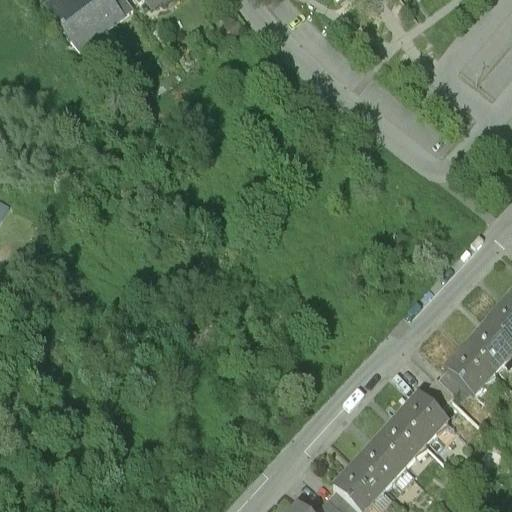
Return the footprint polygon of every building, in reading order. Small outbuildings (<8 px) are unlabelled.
[(106,0),(58,0),(45,10),(78,55),(122,21),(106,0)] [(106,0),(122,21),(133,13),(122,0),(106,0)] [(135,0),(141,7),(144,4),(152,14),(162,6),(164,9),(175,1),(173,0),(135,0)] [(0,206),(0,228),(10,212),(0,206)] [(511,307),(507,303),(485,326),(487,327),(511,350),(511,307)] [(511,351),(511,350),(487,327),(465,351),(491,374),(494,377),(505,366),(502,363),(511,351)] [(491,374),(465,351),(444,374),(447,377),(468,396),(473,400),(484,388),(480,385),(491,374)] [(468,396),(447,377),(439,386),(453,400),(460,406),(468,396)] [(439,386),(436,384),(428,392),(445,408),(453,400),(439,386)] [(445,408),(428,392),(420,401),(437,417),(445,408)] [(419,400),(397,423),(422,446),(425,449),(436,438),(433,435),(444,423),(437,417),(420,401),(419,400)] [(422,446),(397,423),(375,446),(401,469),(404,472),(415,461),(412,458),(422,446)] [(375,446),(354,469),(379,492),(382,495),(393,484),(390,481),(401,469),(375,446)] [(354,469),(332,492),(337,496),(353,511),(366,511),(372,507),(369,504),(379,492),(354,469)] [(353,511),(337,496),(328,505),(335,511),(353,511)] [(335,511),(328,505),(326,503),(317,511),(335,511)]
